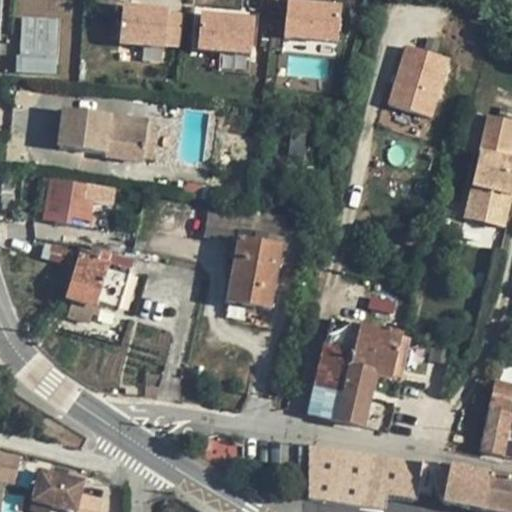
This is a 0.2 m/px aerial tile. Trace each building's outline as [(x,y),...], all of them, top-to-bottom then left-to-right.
[(287,16),(274,15),(270,49),(284,50),(285,38),(338,43),(341,9),(288,3),(287,16)] [(181,46),(184,17),(169,15),(169,12),(124,8),(120,44),(166,48),(166,45),(181,46)] [(255,21),(202,16),(199,51),(252,56),(255,21)] [(25,42),(25,58),(55,58),(57,20),(31,19),(30,41),(25,42)] [(407,47),(389,105),(430,118),(449,60),(407,47)] [(17,58),(16,74),(55,75),(55,58),(25,58),(17,58)] [(89,133),(87,152),(106,155),(106,158),(143,163),(144,160),(148,126),(149,122),(66,110),(62,130),(89,133)] [(511,122),(488,117),(482,147),(511,153),(511,147),(511,122)] [(156,127),(148,126),(144,160),(152,161),(156,127)] [(60,149),(87,152),(89,133),(62,130),(60,149)] [(480,152),(510,159),(511,153),(482,147),(480,152)] [(480,152),(467,209),(478,211),(475,223),(504,229),(511,193),(511,160),(510,159),(480,152)] [(36,212),(45,214),(51,181),(41,179),(36,212)] [(51,181),(45,214),(57,216),(81,220),(81,216),(85,201),(87,188),(51,181)] [(112,193),(87,188),(85,201),(93,203),(90,217),(81,216),(81,220),(106,225),(112,193)] [(85,201),(81,216),(90,217),(93,203),(85,201)] [(194,239),(241,246),(242,241),(284,250),(280,265),(304,270),(312,223),(201,204),(194,239)] [(467,209),(464,221),(475,223),(478,211),(467,209)] [(57,216),(45,214),(43,222),(56,224),(57,216)] [(241,246),(228,303),(270,312),(280,265),(284,250),(242,241),(241,246)] [(45,245),(41,258),(66,265),(70,252),(45,245)] [(69,291),(66,299),(97,309),(98,307),(116,314),(130,272),(111,266),(112,264),(108,263),(110,255),(103,252),(103,249),(92,246),(88,257),(81,255),(80,256),(69,291)] [(61,288),(69,291),(80,256),(72,254),(61,288)] [(331,321),(325,346),(352,351),(356,326),(331,321)] [(392,377),(401,337),(360,327),(356,326),(352,351),(325,346),(309,415),(358,428),(373,373),(392,377)] [(392,377),(402,380),(411,340),(404,338),(401,337),(392,377)] [(511,389),(498,385),(480,451),(502,456),(506,441),(511,420),(511,389)] [(511,442),(506,441),(502,456),(511,459),(511,442)] [(311,447),(310,499),(386,511),(389,497),(434,503),(436,488),(432,483),(436,466),(311,447)] [(0,454),(0,481),(17,485),(23,459),(0,454)] [(511,511),(511,481),(436,466),(432,483),(436,488),(445,505),(477,511),(511,511)] [(58,470),(56,477),(68,481),(70,473),(58,470)] [(56,477),(41,473),(36,490),(33,503),(52,508),(65,511),(93,511),(94,509),(80,506),(85,485),(68,481),(56,477)] [(50,511),(52,508),(33,503),(31,511),(35,511),(50,511)]
